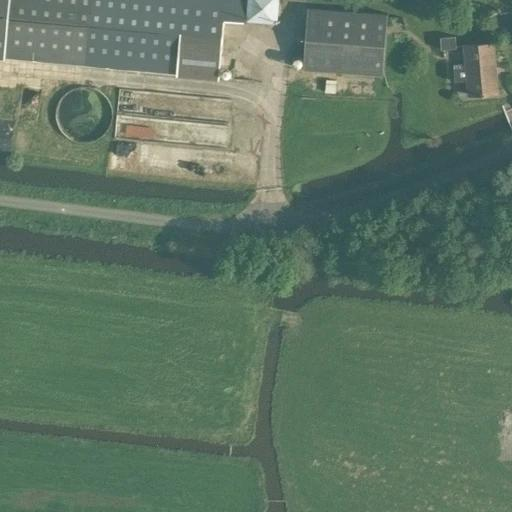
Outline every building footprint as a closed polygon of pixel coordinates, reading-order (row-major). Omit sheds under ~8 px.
[(0,0),(0,58),(221,80),(226,24),(246,25),(248,2),(226,0),(0,0)] [(251,0),(251,12),(282,13),(282,0),(251,0)] [(305,72),(385,78),(390,16),(310,10),(305,72)] [(443,52),(458,51),(457,39),(442,40),(443,52)] [(455,67),(455,71),(456,84),(468,83),(469,98),(499,95),(495,45),(465,48),(467,66),(455,67)] [(121,103),(178,105),(179,81),(122,79),(121,103)] [(115,115),(115,114),(115,109),(114,104),(111,100),(108,95),(104,91),(99,88),(93,86),(88,86),(83,86),(78,87),(73,90),(69,93),(65,97),(62,102),(60,107),(59,113),(59,118),(61,124),(64,129),(66,133),(70,136),(75,139),(82,141),(86,142),(91,142),(96,140),(102,138),(106,134),(109,131),(113,125),(115,120),(115,115)] [(174,126),(230,128),(230,113),(175,111),(174,126)] [(121,135),(120,159),(160,161),(161,137),(121,135)]
